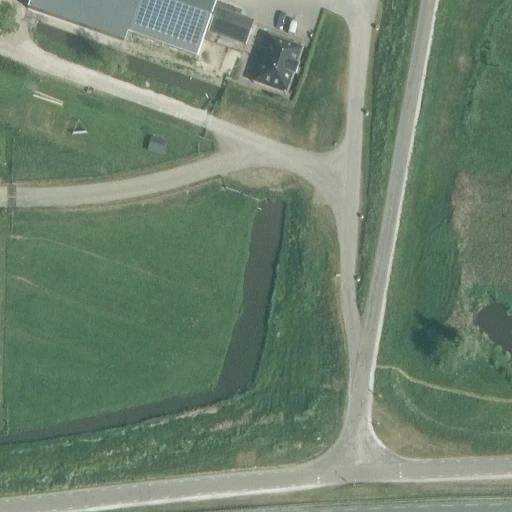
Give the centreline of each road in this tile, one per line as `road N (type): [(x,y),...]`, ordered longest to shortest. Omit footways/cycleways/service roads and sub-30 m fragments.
road 1 (tertiary): [(364,473),(368,341),(432,0)]
road 2 (tertiary): [(364,473),(0,510)]
road 3 (tertiary): [(511,467),(364,473)]
